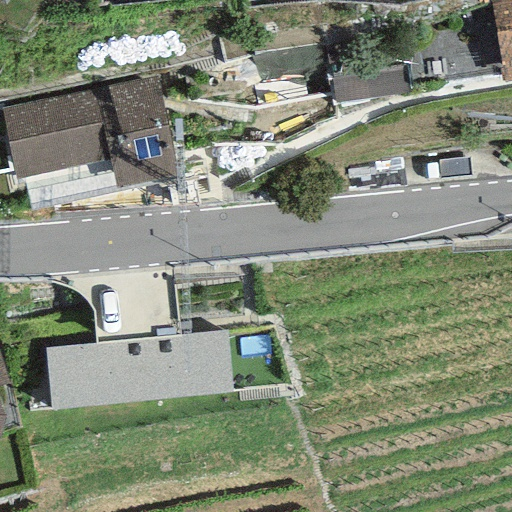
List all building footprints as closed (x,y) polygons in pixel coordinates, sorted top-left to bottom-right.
[(146,0),(147,11),(279,0),(146,0)] [(511,0),(491,0),(493,8),(490,8),(504,93),(511,91),(511,0)] [(17,193),(109,175),(115,206),(178,194),(156,82),(1,111),(17,193)] [(95,349),(44,354),(51,423),(231,405),(223,337),(179,341),(179,350),(96,358),(95,349)] [(0,363),(0,448),(4,429),(0,413),(0,393),(8,391),(0,363)]
